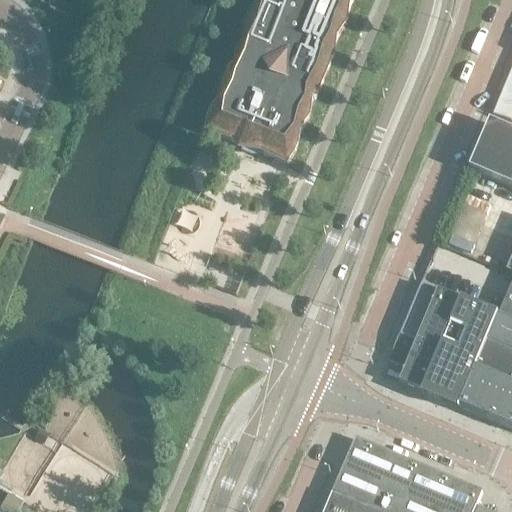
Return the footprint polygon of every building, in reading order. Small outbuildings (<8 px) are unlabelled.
[(260,0),(257,15),(252,16),(246,32),(249,41),(240,57),(236,73),(233,72),(225,86),(221,103),(212,118),(208,135),(234,145),(235,144),(236,143),(236,144),(238,144),(241,146),(243,148),(246,148),(260,154),(263,155),(264,156),(264,157),(288,166),(297,151),(300,134),(309,119),(313,102),(316,102),(334,56),(332,53),(346,25),(350,8),(354,0),(260,0)] [(511,74),(494,117),(511,124),(511,74)] [(511,133),(498,128),(491,125),(471,172),(470,172),(478,176),(511,190),(511,133)] [(461,303),(422,287),(421,290),(400,338),(416,345),(417,345),(400,386),(422,395),(461,303)] [(511,289),(500,318),(511,323),(511,289)] [(451,407),(483,332),(455,320),(423,395),(451,407)] [(405,370),(416,345),(400,338),(389,364),(405,370)] [(511,353),(489,344),(477,373),(511,388),(511,353)] [(511,388),(477,373),(461,411),(479,419),(486,422),(487,421),(511,431),(511,388)] [(370,511),(399,511),(419,467),(360,442),(356,441),(333,496),(370,511)] [(485,511),(477,508),(483,494),(480,493),(419,467),(399,511),(485,511)] [(21,490),(1,478),(0,480),(0,492),(14,501),(21,490)] [(370,511),(333,496),(328,507),(326,511),(370,511)] [(0,511),(16,511),(20,506),(6,498),(0,507),(0,511)]
